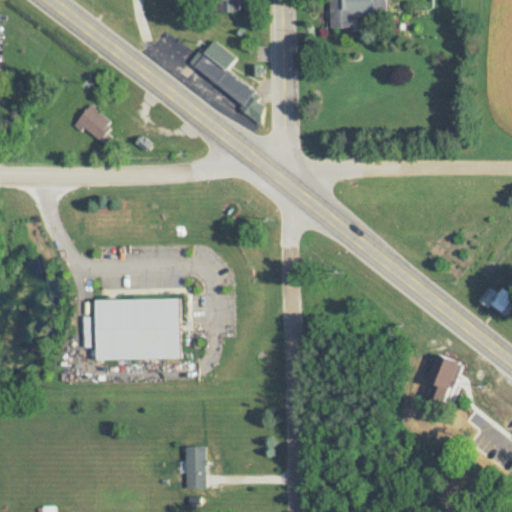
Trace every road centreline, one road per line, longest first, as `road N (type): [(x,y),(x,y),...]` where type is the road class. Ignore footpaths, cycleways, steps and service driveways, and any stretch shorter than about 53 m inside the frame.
road 1 (tertiary): [(511,350),(57,0)]
road 2 (residential): [(293,511),(283,0)]
road 3 (residential): [(511,171),(0,172)]
